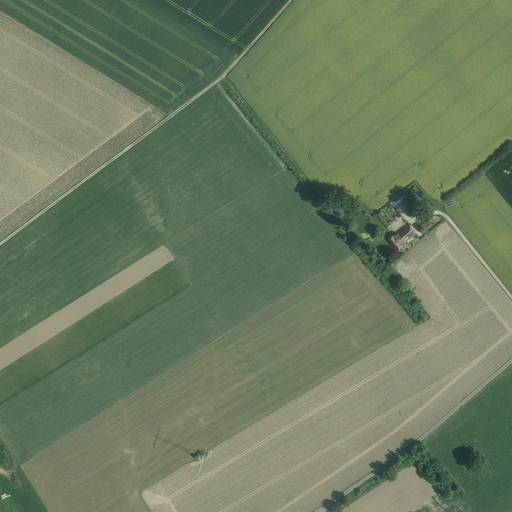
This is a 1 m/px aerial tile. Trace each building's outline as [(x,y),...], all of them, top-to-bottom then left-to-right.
[(404,192),(399,196),(402,201),(407,197),(404,192)] [(402,201),(399,196),(391,203),(394,207),(402,201)] [(409,224),(398,233),(405,242),(416,233),(409,224)] [(394,236),(403,246),(406,243),(405,242),(398,233),(394,236)] [(403,246),(394,236),(393,235),(389,238),(399,250),(403,246)]
